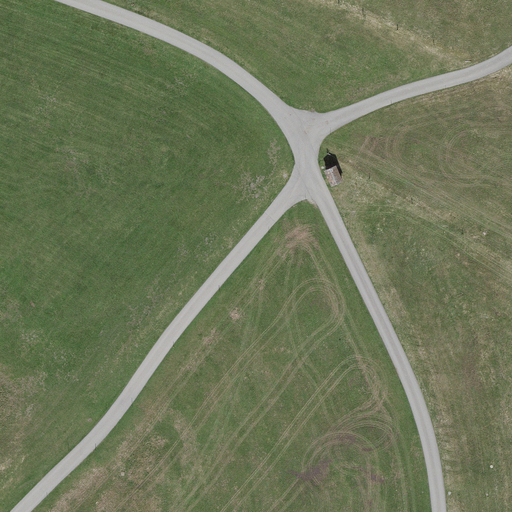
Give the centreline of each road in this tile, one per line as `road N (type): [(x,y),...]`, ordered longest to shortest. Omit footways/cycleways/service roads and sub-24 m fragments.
road 1 (residential): [(54,0),(226,65),(298,135),(419,411),(436,511)]
road 2 (track): [(311,171),(169,336),(94,438),(20,511)]
road 3 (track): [(298,135),(511,59)]
